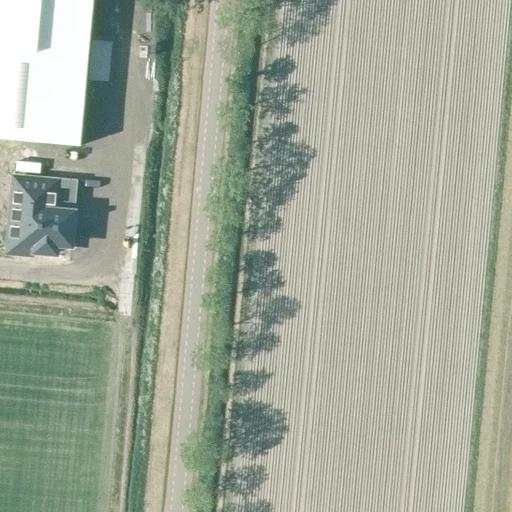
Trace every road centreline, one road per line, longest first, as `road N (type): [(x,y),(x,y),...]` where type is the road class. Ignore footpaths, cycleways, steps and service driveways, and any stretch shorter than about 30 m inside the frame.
road 1 (tertiary): [(177,511),(225,0)]
road 2 (unknown): [(92,0),(136,94),(136,201),(128,236),(101,265),(67,270),(0,262)]
